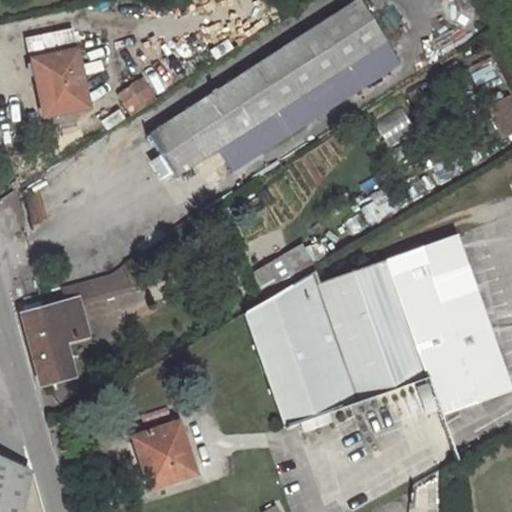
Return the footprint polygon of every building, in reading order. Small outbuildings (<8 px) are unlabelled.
[(387,41),(361,0),(359,0),(153,134),(180,176),(219,150),(387,41)] [(88,104),(71,30),(27,40),(44,114),(52,112),(56,127),(77,122),(74,107),(88,104)] [(387,41),(219,150),(233,172),(400,63),(387,41)] [(145,84),(155,99),(197,74),(181,48),(139,74),(145,84)] [(155,99),(145,84),(119,100),(129,116),(155,99)] [(489,137),(511,132),(511,106),(510,98),(483,104),(489,137)] [(456,236),(319,284),(315,271),(246,312),(286,427),(428,376),(440,413),(511,389),(499,351),(456,236)] [(118,278),(74,290),(78,303),(79,306),(130,293),(124,271),(118,278)] [(87,336),(79,306),(78,303),(74,290),(44,298),(46,308),(23,314),(43,383),(74,375),(64,342),(87,336)] [(196,474),(181,424),(133,439),(149,489),(196,474)] [(0,511),(21,511),(29,470),(5,460),(0,457),(0,511)] [(436,511),(436,482),(407,482),(407,511),(436,511)]
